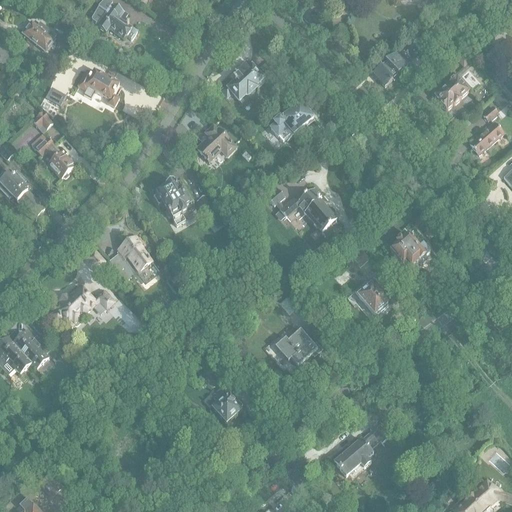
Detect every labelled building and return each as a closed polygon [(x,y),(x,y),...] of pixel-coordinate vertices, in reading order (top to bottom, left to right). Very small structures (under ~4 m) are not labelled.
[(112,5),(111,5),(107,2),(106,2),(105,2),(92,21),(92,22),(92,23),(96,26),(95,27),(106,35),(109,31),(124,41),(125,40),(127,40),(128,39),(131,41),(130,42),(132,43),(135,39),(137,35),(138,33),(133,30),(125,24),(126,22),(125,21),(128,16),(114,7),(113,8),(112,7),(112,6),(112,5)] [(73,32),(77,35),(84,25),(79,22),(73,32)] [(72,29),(59,23),(56,31),(69,37),(72,29)] [(23,36),(46,54),(55,43),(32,25),(23,36)] [(473,62),(462,49),(452,57),(463,70),(473,62)] [(408,69),(397,57),(396,56),(373,76),(385,90),(408,69)] [(233,83),(220,94),(227,101),(232,97),(239,106),(247,99),(248,100),(249,99),(250,100),(254,100),(255,99),(257,98),(258,96),(258,93),(257,92),(258,91),(257,90),(266,82),(260,75),(259,76),(252,68),(251,69),(247,64),(230,79),(233,83)] [(86,74),(78,89),(85,94),(83,97),(91,101),(94,94),(109,102),(107,106),(114,110),(120,101),(116,99),(121,90),(119,89),(120,88),(94,73),(92,77),(86,74)] [(447,86),(448,87),(434,99),(439,105),(438,105),(446,114),(446,113),(447,114),(453,109),(462,102),(462,101),(470,94),(457,79),(456,80),(456,79),(447,86)] [(66,97),(52,90),(46,100),(60,108),(66,97)] [(498,108),(507,101),(501,94),(493,101),(498,108)] [(313,123),(300,108),(281,125),(280,123),(274,129),(275,130),(271,134),(278,142),(279,142),(283,146),(292,138),(296,143),(305,135),(303,132),(313,123)] [(483,118),(488,124),(491,122),(492,123),(499,117),(497,116),(498,115),(493,109),(483,118)] [(46,131),(53,125),(43,114),(33,123),(39,130),(43,127),(46,131)] [(469,147),(479,159),(505,137),(494,125),(469,147)] [(209,140),(196,153),(210,166),(221,155),(227,161),(238,150),(218,131),(213,127),(205,135),(209,140)] [(49,140),(35,152),(42,159),(48,154),(54,161),(48,167),(61,182),(63,180),(64,181),(66,181),(69,179),(69,176),(69,175),(75,169),(49,140)] [(321,147),(317,143),(300,160),(304,164),(321,147)] [(0,155),(8,163),(15,156),(6,146),(3,149),(0,146),(0,155)] [(0,191),(9,201),(12,198),(21,209),(25,206),(37,219),(45,211),(27,192),(29,190),(24,185),(25,184),(16,174),(13,177),(10,174),(7,177),(3,175),(0,177),(0,191)] [(175,184),(156,195),(158,198),(163,206),(168,215),(166,216),(170,221),(172,220),(178,230),(187,225),(183,218),(188,215),(196,229),(203,224),(193,207),(183,190),(180,192),(175,184)] [(285,200),(278,192),(274,187),(264,194),(269,200),(268,201),(275,209),(285,200)] [(227,198),(218,189),(213,193),(222,203),(227,198)] [(337,223),(323,207),(318,202),(322,199),(314,191),(301,202),(298,198),(284,210),(280,205),(276,209),(286,221),(299,210),(322,236),(326,240),(334,233),(330,229),(337,223)] [(209,199),(198,205),(206,219),(215,233),(225,227),(217,213),(209,199)] [(378,239),(383,244),(392,236),(388,230),(378,239)] [(426,263),(426,259),(430,256),(423,248),(419,251),(409,239),(408,239),(404,235),(397,241),(400,244),(396,247),(397,249),(390,255),(403,269),(406,271),(408,269),(411,273),(419,266),(423,266),(426,263)] [(126,262),(146,288),(161,277),(140,249),(142,247),(136,239),(118,252),(125,263),(126,262)] [(92,249),(81,260),(95,274),(106,263),(92,249)] [(360,270),(369,262),(360,251),(351,259),(360,270)] [(118,257),(110,263),(125,284),(134,278),(118,257)] [(369,284),(369,285),(367,283),(363,287),(364,289),(363,290),(361,289),(355,295),(358,298),(357,298),(374,318),(375,317),(378,318),(388,309),(387,307),(388,306),(371,286),(369,284)] [(103,293),(93,303),(83,291),(82,291),(80,288),(69,298),(67,296),(59,304),(61,307),(50,317),(63,331),(68,327),(69,329),(70,328),(73,331),(75,329),(77,329),(81,325),(81,323),(94,311),(101,318),(115,306),(103,293)] [(206,297),(211,307),(217,304),(212,294),(206,297)] [(179,304),(184,309),(191,303),(187,298),(179,304)] [(288,300),(279,308),(282,311),(291,303),(288,300)] [(30,368),(31,367),(37,373),(49,361),(37,347),(39,345),(28,332),(13,345),(8,340),(6,342),(30,368)] [(150,337),(146,333),(139,339),(143,343),(150,337)] [(285,341),(275,350),(288,364),(291,361),(298,369),(317,352),(301,333),(288,344),(285,341)] [(20,377),(30,368),(6,342),(0,347),(0,369),(8,378),(15,372),(20,377)] [(224,384),(216,375),(218,373),(213,369),(207,375),(219,388),(224,384)] [(206,384),(201,378),(195,383),(200,389),(206,384)] [(214,397),(218,402),(219,404),(212,411),(227,426),(242,413),(240,411),(243,409),(238,404),(236,406),(221,390),(214,397)] [(80,405),(74,398),(69,402),(76,409),(80,405)] [(105,418),(100,413),(91,422),(95,427),(105,418)] [(352,482),(364,471),(371,466),(368,462),(374,457),(370,452),(381,444),(382,446),(388,441),(376,426),(370,431),(372,434),(354,448),(353,446),(348,450),(349,452),(334,465),(346,480),(349,478),(352,482)] [(40,447),(45,442),(41,438),(36,442),(40,447)] [(40,487),(53,501),(64,490),(51,476),(40,487)] [(511,507),(511,496),(503,493),(502,492),(488,482),(463,505),(461,505),(454,511),(452,511),(486,511),(491,508),(492,509),(497,505),(499,504),(503,504),(511,507)] [(35,511),(32,508),(33,506),(28,501),(19,509),(21,511),(35,511)]
